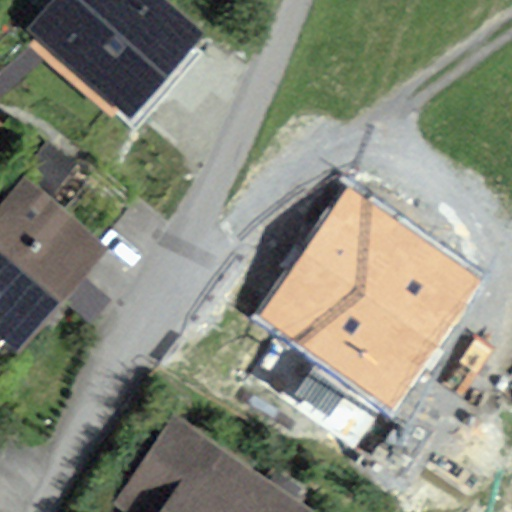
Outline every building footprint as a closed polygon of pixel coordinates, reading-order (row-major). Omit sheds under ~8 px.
[(136,20),(126,0),(107,0),(70,18),(83,45),(136,20)] [(44,194),(69,162),(46,144),(21,175),(44,194)] [(119,201),(74,163),(55,186),(100,224),(119,201)] [(100,224),(55,186),(35,209),(21,196),(0,220),(0,312),(16,326),(69,263),(60,255),(71,241),(80,247),(100,224)] [(141,474),(184,503),(177,511),(279,511),(212,466),(219,455),(175,424),(141,474)]
